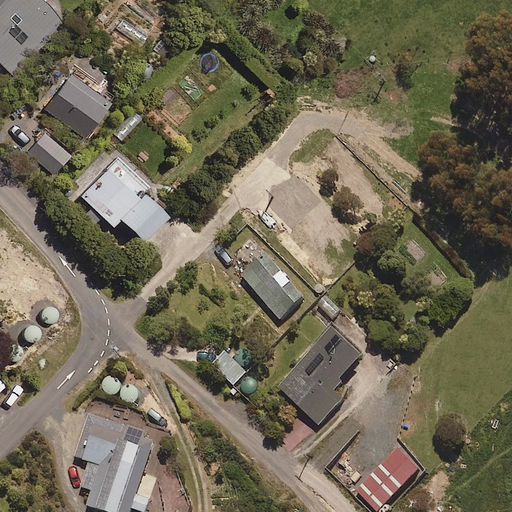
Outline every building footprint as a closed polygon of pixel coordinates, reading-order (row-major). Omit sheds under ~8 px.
[(0,0),(0,67),(8,75),(61,20),(62,11),(58,0),(0,0)] [(110,97),(67,67),(39,105),(83,136),(110,97)] [(69,154),(43,131),(26,150),(52,173),(69,154)] [(392,165),(376,150),(366,161),(382,176),(392,165)] [(150,182),(116,151),(78,192),(110,223),(118,215),(143,238),(167,211),(143,190),(150,182)] [(327,217),(294,183),(269,207),(302,241),(327,217)] [(307,295),(269,251),(242,275),(281,318),(307,295)] [(344,399),(337,392),(346,381),(343,379),(365,355),(333,327),(279,387),(321,424),(344,399)] [(248,369),(225,351),(213,365),(235,384),(248,369)] [(151,434),(91,413),(77,457),(91,461),(82,487),(93,490),(88,506),(105,511),(131,511),(133,508),(143,511),(145,511),(150,497),(138,493),(156,440),(149,438),(151,434)] [(424,466),(402,444),(356,489),(378,511),(424,466)] [(343,490),(323,471),(315,480),(335,499),(343,490)]
